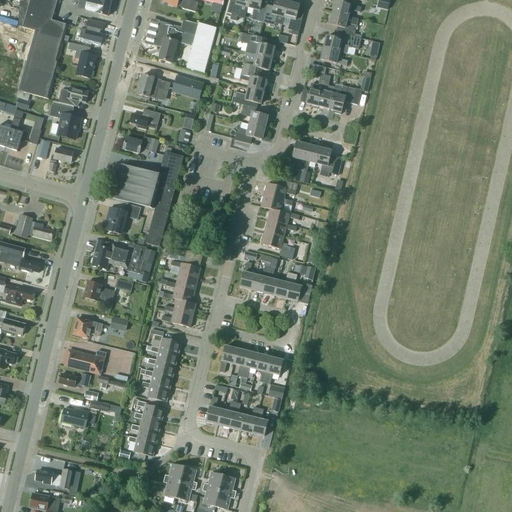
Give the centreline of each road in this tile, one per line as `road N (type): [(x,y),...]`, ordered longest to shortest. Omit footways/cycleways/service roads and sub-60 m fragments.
road 1 (residential): [(251,457),(200,438),(191,411),(254,163),(276,149),(316,0)]
road 2 (tertiary): [(8,511),(82,200)]
road 3 (tertiary): [(82,200),(135,0)]
road 4 (unknown): [(219,299),(283,316),(285,324),(273,346),(211,333)]
